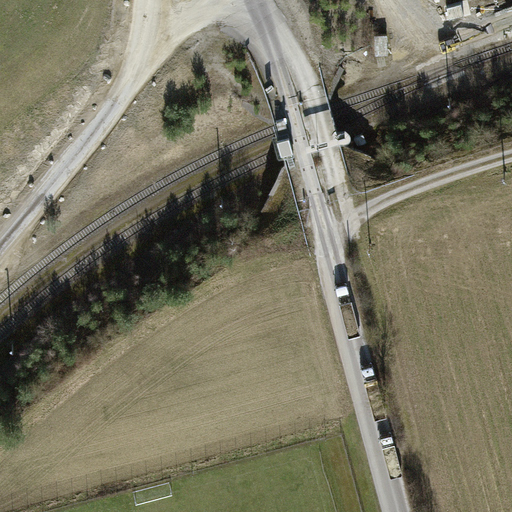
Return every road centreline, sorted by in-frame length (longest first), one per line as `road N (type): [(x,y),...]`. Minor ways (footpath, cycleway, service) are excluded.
road 1 (unknown): [(316,205),(285,85),(243,4),(233,0)]
road 2 (track): [(326,244),(377,203),(511,157)]
